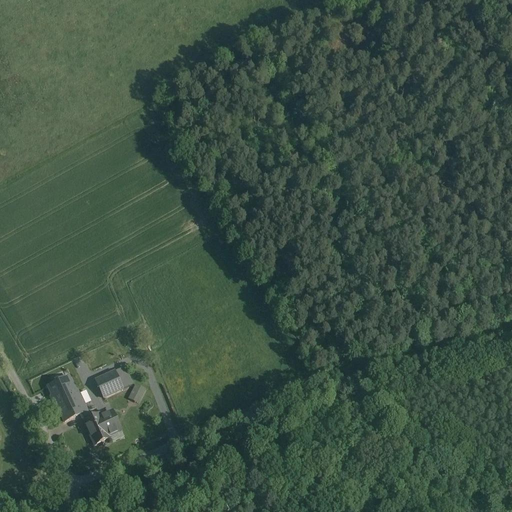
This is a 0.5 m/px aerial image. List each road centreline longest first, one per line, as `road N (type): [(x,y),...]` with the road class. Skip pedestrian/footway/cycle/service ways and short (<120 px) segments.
road 1 (unclassified): [(72,484),(327,382),(511,341)]
road 2 (unclassified): [(72,484),(0,351)]
